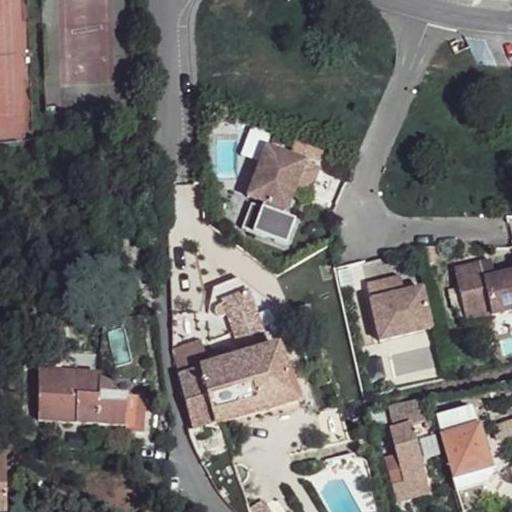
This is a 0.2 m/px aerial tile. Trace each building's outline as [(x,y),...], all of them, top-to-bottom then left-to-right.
[(311,194),(321,168),(267,147),(249,196),(287,211),(294,194),(296,188),(311,194)] [(296,188),(294,194),(309,200),(311,194),(296,188)] [(489,260),(479,263),(483,279),(492,276),(489,260)] [(511,271),(492,276),(483,279),(479,263),(452,268),(464,320),(511,309),(511,271)] [(397,274),(391,275),(395,291),(401,289),(397,274)] [(391,275),(363,282),(377,337),(428,326),(418,286),(401,289),(395,291),(391,275)] [(273,305),(254,310),(258,324),(259,326),(278,319),(277,317),(273,305)] [(191,430),(295,405),(277,350),(266,354),(264,348),(252,351),(253,356),(209,368),(201,342),(174,351),(178,377),(187,415),(191,430)] [(38,420),(100,426),(102,395),(79,391),(80,377),(43,374),(38,420)] [(102,395),(106,396),(106,395),(104,389),(100,384),(94,384),(94,378),(80,377),(79,391),(102,395)] [(100,426),(129,428),(129,434),(148,434),(149,397),(132,396),(106,396),(102,395),(100,426)] [(411,404),(385,410),(391,429),(386,431),(390,444),(378,448),(395,505),(427,497),(407,424),(416,421),(411,404)] [(441,438),(477,427),(472,408),(435,418),(441,438)] [(449,468),(487,457),(479,427),(477,427),(441,438),(449,468)] [(456,492),(486,484),(492,475),(487,457),(449,468),(456,492)]
